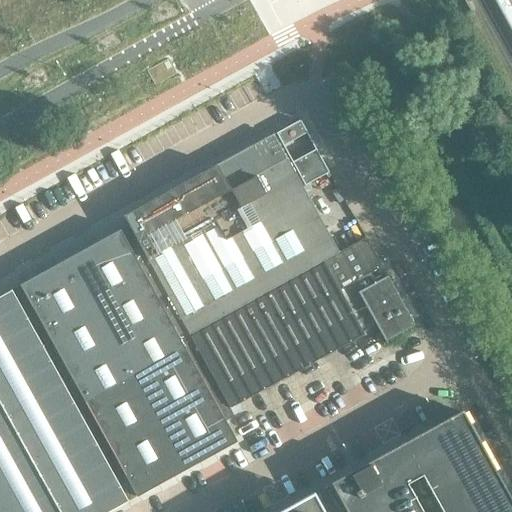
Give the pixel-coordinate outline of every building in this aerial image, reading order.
[(177,74),(169,59),(163,62),(147,71),(155,86),(177,74)] [(305,186),(329,173),(300,120),(276,134),(305,186)] [(124,216),(140,246),(189,335),(338,253),(287,159),(286,159),(273,135),(217,166),(217,165),(124,216)] [(189,335),(140,246),(131,251),(120,231),(74,256),(138,371),(192,341),(189,335)] [(363,332),(375,326),(354,288),(385,271),(366,238),(338,253),(189,335),(192,341),(229,408),(230,407),(363,333),(363,332)] [(138,371),(74,256),(20,286),(83,400),(138,371)] [(414,325),(385,271),(354,288),(375,326),(376,325),(385,341),(414,325)] [(109,511),(128,502),(12,290),(0,296),(0,511),(109,511)] [(192,341),(138,371),(83,400),(137,497),(236,442),(225,421),(234,416),(229,408),(192,341)] [(334,511),(511,511),(511,503),(462,412),(322,489),(322,490),(334,511)] [(334,511),(322,490),(321,490),(322,492),(313,497),(313,495),(281,511),(334,511)]
